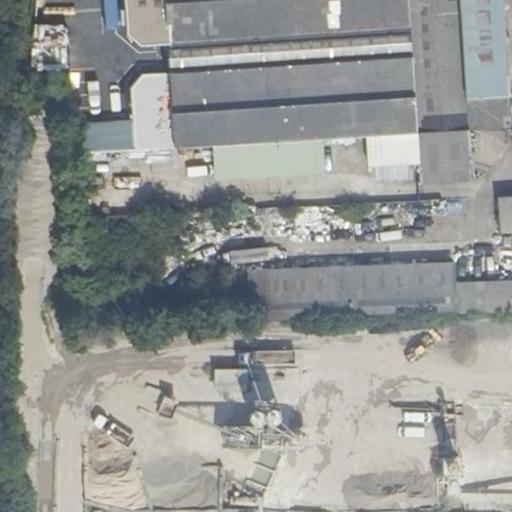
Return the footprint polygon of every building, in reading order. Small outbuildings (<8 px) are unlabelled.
[(134,118),(73,122),(75,151),(118,149),(235,141),(292,138),(343,136),(418,131),(413,59),(407,0),(127,0),(129,30),(144,41),(171,38),(172,69),(142,71),(132,84),(134,118)] [(407,0),(413,59),(418,131),(469,127),(511,125),(504,35),(501,0),(407,0)] [(469,127),(418,131),(422,180),(473,176),(469,127)] [(511,192),(499,193),(501,227),(511,226),(511,192)] [(249,207),(218,209),(220,226),(250,224),(249,207)] [(234,320),(511,308),(511,277),(503,278),(456,279),(454,260),(317,265),(231,268),(234,320)]
